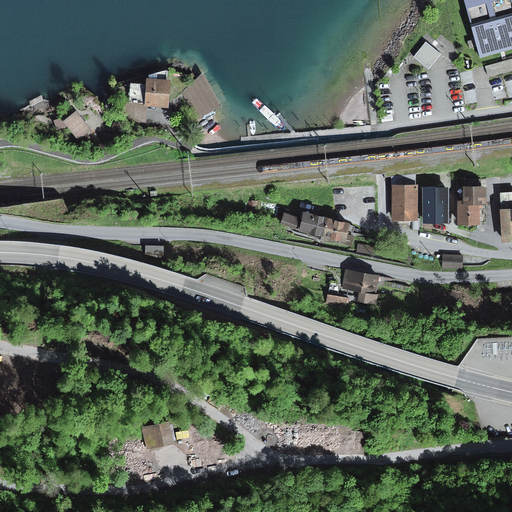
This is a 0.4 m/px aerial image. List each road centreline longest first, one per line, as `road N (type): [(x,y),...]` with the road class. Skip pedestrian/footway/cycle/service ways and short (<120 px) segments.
road 1 (primary): [(511,392),(174,283),(63,257),(0,252)]
road 2 (residential): [(0,222),(199,235),(433,280),(511,275)]
road 3 (residential): [(265,465),(247,436),(181,388),(0,349)]
road 4 (residential): [(0,480),(109,491),(265,465)]
road 5 (residential): [(265,465),(511,444)]
road 6 (residential): [(376,133),(198,153),(159,114)]
road 7 (residential): [(511,258),(391,232),(376,133)]
road 8 (track): [(198,153),(152,138),(91,159),(0,143)]
road 9 (residential): [(376,133),(511,111)]
